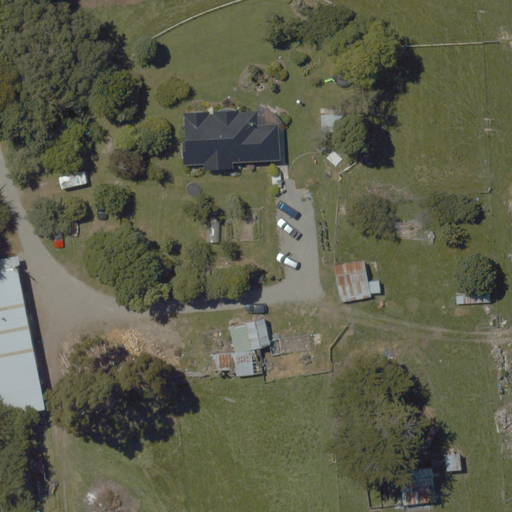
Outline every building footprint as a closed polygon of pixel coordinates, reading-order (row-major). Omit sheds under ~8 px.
[(274,99),(183,103),(186,162),(277,158),(274,99)] [(326,101),(312,114),(332,136),(346,123),(326,101)] [(0,399),(23,396),(1,253),(0,252),(0,399)] [(376,255),(333,262),(340,301),(372,295),(368,272),(378,270),(376,255)] [(323,344),(317,311),(295,315),(301,348),(323,344)] [(258,374),(252,329),(226,332),(228,348),(210,350),(213,373),(235,369),(237,377),(258,374)] [(464,449),(442,450),(444,472),(466,470),(464,449)] [(433,464),(397,467),(399,504),(436,501),(433,464)]
